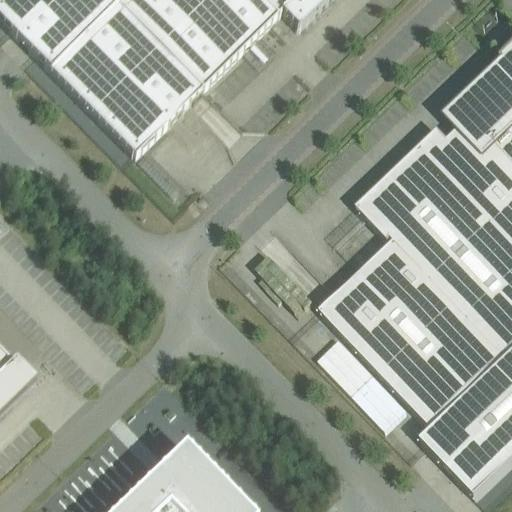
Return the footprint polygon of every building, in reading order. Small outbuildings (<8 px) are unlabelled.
[(2,0),(0,2),(0,26),(135,163),(281,18),(298,36),(334,0),(2,0)] [(475,505),(511,470),(511,61),(445,125),(448,128),(356,216),(391,252),(320,320),(433,438),(421,449),(475,505)] [(12,368),(0,355),(0,420),(36,385),(16,364),(12,368)] [(383,424),(401,441),(409,432),(418,440),(426,431),(400,406),(383,424)] [(241,511),(185,453),(123,511),(241,511)]
